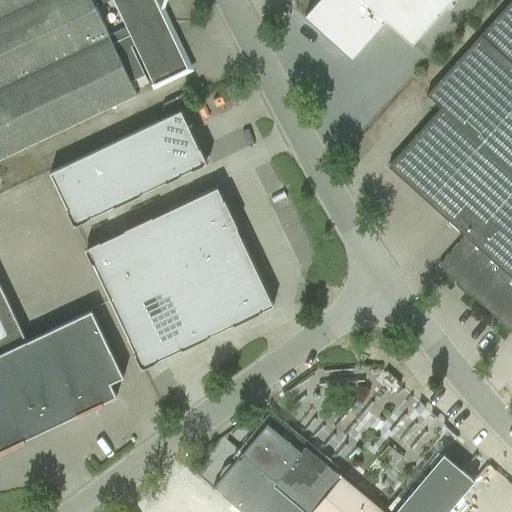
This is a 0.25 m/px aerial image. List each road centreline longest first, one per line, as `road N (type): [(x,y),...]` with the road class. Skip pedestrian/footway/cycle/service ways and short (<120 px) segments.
road 1 (unclassified): [(84,511),(383,285)]
road 2 (unclassified): [(383,285),(227,0)]
road 3 (unclassified): [(511,424),(383,285)]
